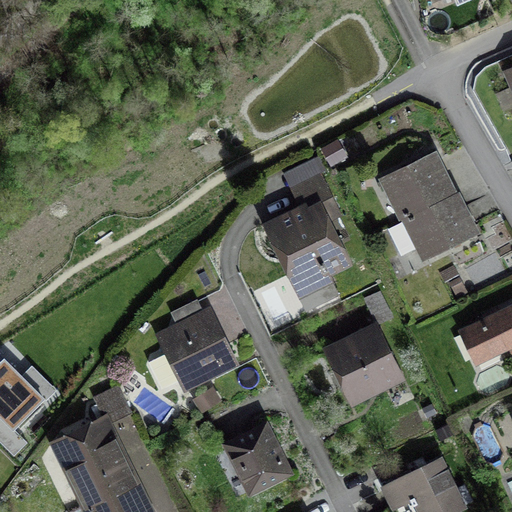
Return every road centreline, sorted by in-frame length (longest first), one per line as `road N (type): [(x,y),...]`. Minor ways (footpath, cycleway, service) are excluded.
road 1 (motorway): [(0,301),(217,0)]
road 2 (residential): [(511,213),(430,67)]
